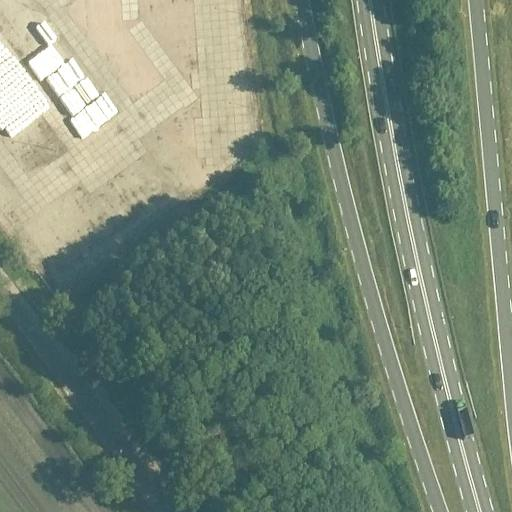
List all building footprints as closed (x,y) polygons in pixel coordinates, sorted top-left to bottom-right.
[(72,15),(84,30),(91,25),(79,10),(72,15)] [(75,93),(64,71),(56,75),(46,54),(30,62),(51,105),(75,93)] [(18,151),(28,145),(15,123),(5,130),(18,151)] [(30,176),(37,169),(21,152),(15,159),(30,176)] [(203,168),(183,180),(192,196),(212,184),(203,168)]
